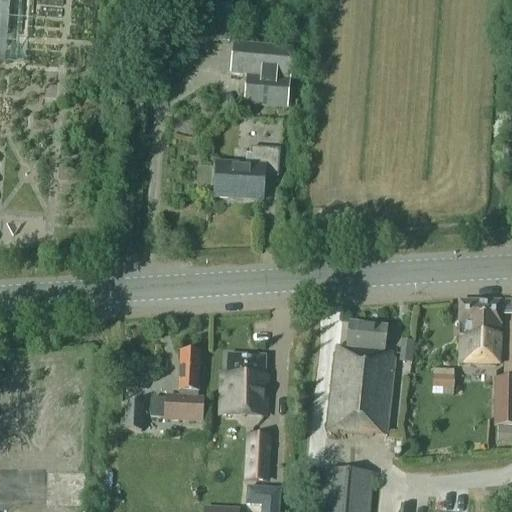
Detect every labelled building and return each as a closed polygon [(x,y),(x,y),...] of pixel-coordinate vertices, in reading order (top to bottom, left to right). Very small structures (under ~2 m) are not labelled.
[(0,0),(0,63),(5,64),(9,0),(0,0)] [(207,0),(206,33),(231,34),(232,0),(207,0)] [(206,34),(181,32),(180,48),(205,50),(206,42),(206,34)] [(289,81),(292,50),(233,45),(230,77),(246,78),(243,106),(287,110),(289,81)] [(277,178),(279,151),(251,149),(250,167),(216,165),(214,199),(262,202),(263,177),(275,177),(275,178),(277,178)] [(460,364),(499,365),(500,303),(459,303),(458,337),(460,337),(460,364)] [(511,303),(502,303),(501,316),(511,316),(511,303)] [(326,432),(386,439),(395,360),(391,360),(391,355),(384,354),(387,330),(349,326),(346,350),(335,348),(326,432)] [(399,363),(412,365),(415,343),(401,342),(399,363)] [(180,371),(179,371),(178,392),(179,392),(178,399),(166,399),(166,400),(152,399),(151,420),(165,421),(191,422),(203,423),(204,399),(197,399),(197,393),(199,372),(197,372),(198,355),(181,354),(180,371)] [(267,377),(264,377),(265,358),(227,356),(226,376),(221,376),(220,404),(220,410),(266,412),(266,406),(267,377)] [(432,396),(453,397),(454,372),(433,371),(432,396)] [(493,428),(511,428),(511,380),(494,380),(493,428)] [(124,432),(142,433),(143,406),(125,405),(124,432)] [(249,436),(248,479),(266,480),(268,437),(249,436)] [(368,511),(372,475),(311,470),(310,472),(311,472),(308,511),(368,511)] [(250,490),(249,505),(263,506),(262,511),(278,511),(280,493),(250,490)] [(238,511),(239,497),(202,497),(202,511),(238,511)]
